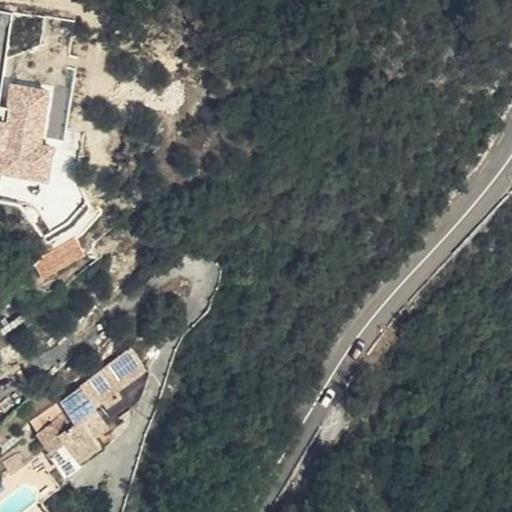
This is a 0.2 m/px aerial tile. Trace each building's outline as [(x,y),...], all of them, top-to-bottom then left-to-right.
[(83,241),(64,252),(72,267),(91,256),(83,241)] [(146,378),(163,365),(149,345),(146,348),(146,378)] [(146,348),(49,419),(70,447),(74,452),(88,470),(123,444),(119,438),(114,432),(140,413),(147,408),(146,401),(135,385),(146,378),(146,348)] [(144,417),(140,413),(114,432),(119,438),(127,433),(125,431),(144,417)] [(59,454),(53,442),(24,461),(30,473),(59,454)] [(80,485),(70,473),(56,483),(66,495),(80,485)] [(66,511),(70,509),(59,496),(58,497),(39,511),(66,511)]
